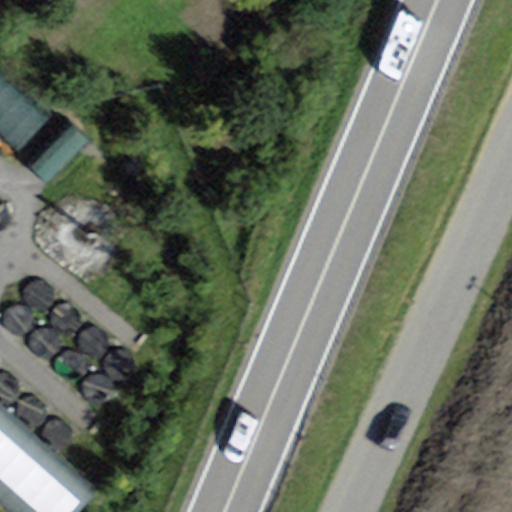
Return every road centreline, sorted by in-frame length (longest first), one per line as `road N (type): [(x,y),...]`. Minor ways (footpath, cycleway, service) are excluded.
road 1 (secondary): [(221,511),(433,0)]
road 2 (unclassified): [(349,511),(511,161)]
